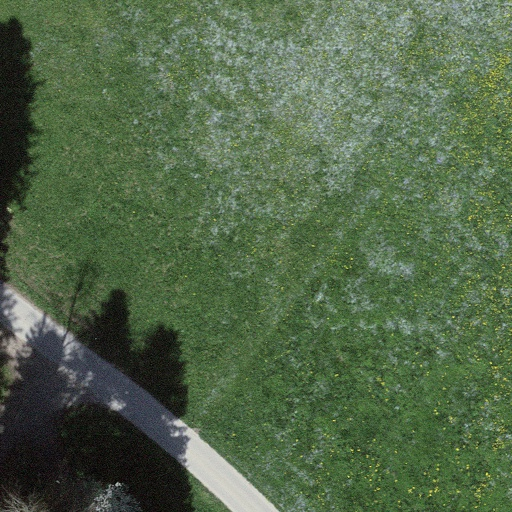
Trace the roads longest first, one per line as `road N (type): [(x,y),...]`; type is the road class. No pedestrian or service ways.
road 1 (unclassified): [(246,511),(0,308)]
road 2 (track): [(78,371),(70,486),(84,511)]
